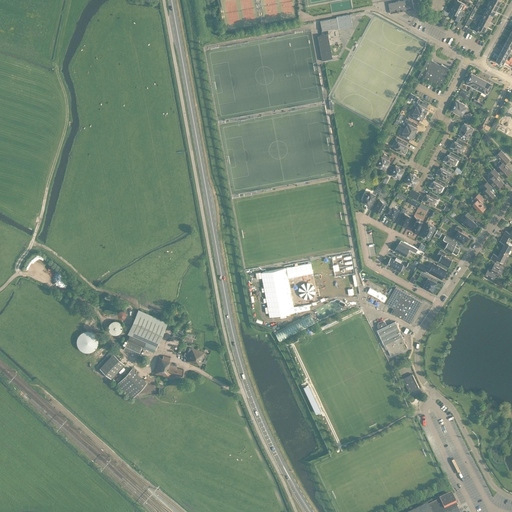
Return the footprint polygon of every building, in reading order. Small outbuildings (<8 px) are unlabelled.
[(403,0),(388,3),(389,6),(390,13),(414,9),(412,0),(403,0)] [(457,0),(454,5),(462,9),(465,4),(466,4),(467,2),(464,0),(460,0),(460,1),(457,0)] [(496,10),(499,5),(491,1),(488,6),(496,10)] [(451,11),(454,13),(452,17),(459,21),(464,11),(462,10),(462,9),(454,5),(451,11)] [(493,16),(496,10),(488,6),(485,11),(493,16)] [(482,17),(491,21),(493,16),(485,11),(482,17)] [(322,61),(326,60),(332,59),(327,31),(352,26),(350,14),(336,17),(320,21),(322,35),(317,36),(322,61)] [(480,15),(477,21),(478,21),(488,26),(491,21),(482,17),(480,15)] [(475,26),(473,29),(480,32),(481,30),(485,32),(488,26),(478,21),(476,23),(477,24),(476,27),(475,26)] [(502,50),(509,54),(511,48),(505,45),(502,50)] [(499,55),(506,59),(509,54),(502,50),(499,55)] [(499,55),(496,60),(503,64),(506,59),(499,55)] [(422,80),(423,77),(440,86),(449,70),(446,68),(447,67),(442,64),(438,66),(433,63),(433,62),(431,61),(432,59),(428,57),(418,77),(422,80)] [(471,85),(476,76),(471,73),(468,79),(467,78),(466,80),(467,81),(466,82),(471,85)] [(471,85),(476,88),(482,78),(476,76),(471,85)] [(482,91),(487,81),(482,78),(476,88),(482,91)] [(488,93),(492,86),(493,84),(487,81),(482,91),(487,93),(487,92),(488,93)] [(408,98),(414,101),(417,96),(411,93),(408,98)] [(418,103),(415,109),(426,115),(428,112),(427,111),(428,109),(427,108),(429,103),(424,100),(423,101),(419,99),(417,101),(418,103)] [(456,114),(462,103),(457,100),(456,101),(455,101),(453,103),(454,104),(451,110),(454,111),(453,112),(456,114)] [(459,115),(460,114),(462,115),(463,114),(467,106),(462,103),(456,114),(459,115)] [(419,122),(421,119),(422,120),(423,118),(425,118),(426,115),(415,109),(412,115),(412,114),(409,114),(408,117),(419,122)] [(408,123),(405,129),(416,134),(418,131),(416,131),(418,128),(416,128),(418,124),(406,118),(405,120),(407,123),(408,123)] [(462,124),(460,128),(471,133),(474,128),(466,124),(465,123),(463,125),(462,124)] [(467,142),(471,133),(460,128),(459,131),(460,132),(459,134),(460,135),(458,138),(467,142)] [(412,139),(413,137),(414,138),(416,134),(405,129),(402,134),(400,134),(398,136),(409,142),(410,139),(412,139)] [(408,147),(406,146),(408,143),(397,137),(395,139),(397,141),(398,142),(395,147),(398,148),(397,150),(405,154),(408,149),(406,149),(408,147)] [(455,141),(454,143),(452,142),(450,147),(458,152),(459,150),(461,152),(464,146),(463,145),(465,142),(458,139),(456,142),(455,141)] [(501,165),(497,169),(505,177),(511,171),(504,165),(507,162),(509,160),(501,150),(498,153),(502,157),(499,159),(500,160),(498,162),(501,165)] [(448,154),(447,156),(445,156),(443,161),(451,165),(452,164),(454,165),(457,160),(460,160),(461,157),(451,152),(449,155),(448,154)] [(390,161),(388,160),(390,157),(384,154),(382,157),(381,156),(378,163),(379,163),(379,165),(379,166),(385,169),(384,172),(387,173),(392,166),(388,164),(390,161)] [(395,167),(392,166),(387,173),(391,175),(390,175),(394,177),(395,175),(400,178),(401,175),(402,175),(403,173),(404,170),(396,165),(395,167)] [(441,168),(440,170),(438,169),(436,174),(444,178),(445,177),(447,178),(450,173),(453,175),(455,171),(444,165),(442,168),(441,168)] [(493,177),(489,180),(497,188),(503,183),(497,176),(499,174),(494,169),(492,171),(490,173),(491,174),(493,177)] [(407,178),(406,181),(414,186),(416,183),(417,181),(419,177),(410,173),(409,176),(408,176),(407,178)] [(434,181),(433,183),(431,182),(429,187),(437,191),(438,190),(440,192),(443,186),(444,187),(446,183),(437,178),(435,181),(434,181)] [(489,200),(494,195),(490,190),(492,187),(487,182),(483,186),(486,189),(483,192),(485,194),(484,195),(486,197),(487,197),(489,200)] [(364,198),(362,202),(366,204),(366,203),(369,205),(372,199),(373,199),(375,195),(370,192),(369,194),(368,194),(368,195),(366,194),(364,198)] [(427,194),(425,196),(424,195),(422,200),(430,205),(431,203),(433,205),(436,199),(438,199),(440,197),(430,192),(428,195),(427,194)] [(481,212),(486,207),(481,202),(484,199),(479,194),(474,198),(477,200),(472,205),(474,207),(475,206),(481,212)] [(380,200),(374,210),(381,213),(386,203),(380,200)] [(390,217),(390,218),(394,220),(399,210),(394,208),(397,203),(392,201),(386,213),(389,215),(388,216),(390,217)] [(411,217),(404,213),(406,210),(402,208),(399,214),(402,216),(399,223),(406,227),(411,217)] [(469,227),(472,229),(473,227),(474,227),(476,224),(470,219),(472,216),(467,213),(465,215),(467,217),(463,222),(465,224),(465,225),(468,227),(469,227)] [(417,233),(423,223),(418,221),(419,219),(414,216),(411,223),(414,224),(411,229),(417,233)] [(429,239),(435,227),(428,223),(421,235),(429,239)] [(458,230),(454,237),(464,243),(465,240),(466,241),(468,236),(461,232),(463,229),(457,226),(455,229),(458,230)] [(506,231),(503,236),(510,240),(511,240),(511,238),(511,231),(511,233),(506,231)] [(460,249),(455,246),(457,243),(445,236),(443,239),(448,242),(444,247),(456,255),(460,249)] [(503,236),(500,241),(505,244),(502,250),(508,254),(510,255),(511,251),(511,247),(511,245),(511,244),(509,243),(510,240),(503,236)] [(416,253),(418,249),(404,242),(402,245),(399,243),(395,251),(405,256),(409,249),(416,253)] [(441,254),(437,261),(448,267),(452,260),(444,256),(446,253),(440,249),(438,253),(441,254)] [(493,253),(490,259),(498,263),(500,260),(504,262),(508,254),(502,250),(498,256),(493,253)] [(399,271),(403,265),(400,263),(402,260),(396,258),(396,259),(396,260),(396,261),(391,258),(387,265),(399,271)] [(426,267),(419,263),(417,268),(424,272),(426,267)] [(429,271),(440,278),(445,270),(433,263),(429,271)] [(488,269),(484,276),(492,281),(494,278),(495,275),(499,278),(504,269),(503,268),(500,266),(495,264),(491,270),(489,269),(488,269)] [(433,291),(437,283),(436,282),(435,282),(437,279),(422,271),(420,274),(428,279),(424,286),(424,287),(428,289),(431,291),(432,291),(433,291)] [(393,308),(391,313),(410,324),(422,302),(403,291),(396,287),(392,294),(386,304),(393,308)] [(125,308),(124,307),(123,305),(122,304),(120,304),(119,304),(117,305),(117,307),(116,308),(117,310),(117,311),(119,312),(120,312),(121,312),(122,312),(123,311),(124,310),(125,308)] [(166,323),(137,310),(127,333),(156,345),(166,323)] [(274,332),(275,333),(280,342),(315,324),(310,314),(274,332)] [(116,334),(118,333),(120,331),(121,328),(121,326),(120,323),(119,322),(116,320),(114,320),(111,321),(109,323),(108,325),(108,328),(109,330),(111,332),(113,333),(116,334)] [(378,323),(378,325),(379,329),(378,330),(384,344),(385,344),(391,356),(408,348),(395,321),(387,325),(385,322),(383,320),(378,323)] [(173,336),(177,339),(183,330),(179,328),(173,336)] [(87,352),(90,352),(93,350),(96,348),(97,345),(98,342),(98,338),(96,335),(94,333),(91,331),(88,330),(84,331),(81,332),(79,335),(77,338),(76,341),(77,344),(78,347),(80,350),(83,352),(87,352)] [(141,347),(142,347),(153,352),(156,346),(130,334),(124,347),(138,354),(141,347)] [(196,364),(200,365),(204,352),(191,348),(187,361),(196,365),(196,364)] [(123,362),(112,352),(98,366),(109,377),(123,362)] [(170,378),(171,373),(181,376),(183,369),(179,368),(180,367),(169,364),(171,357),(159,355),(154,374),(170,378)] [(145,381),(130,367),(115,384),(129,398),(145,381)] [(412,374),(405,377),(403,378),(410,392),(419,388),(412,374)] [(309,384),(303,386),(315,413),(321,410),(309,384)] [(446,511),(457,507),(451,494),(413,511),(446,511)]
